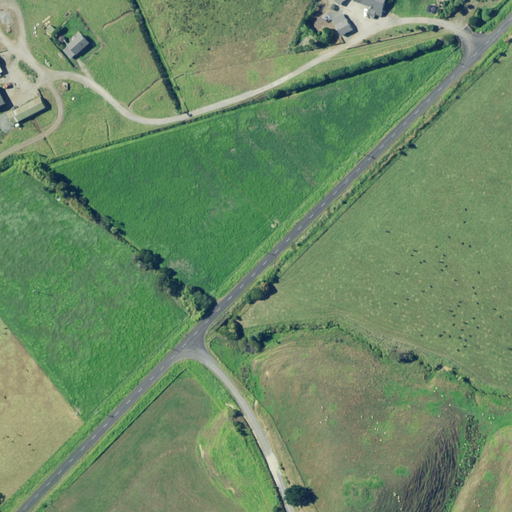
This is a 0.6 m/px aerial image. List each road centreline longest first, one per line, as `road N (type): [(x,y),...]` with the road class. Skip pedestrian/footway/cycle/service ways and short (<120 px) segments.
road 1 (unclassified): [(511,22),(190,346)]
road 2 (unclassified): [(190,346),(19,511)]
road 3 (unclassified): [(190,346),(228,382),(282,511)]
